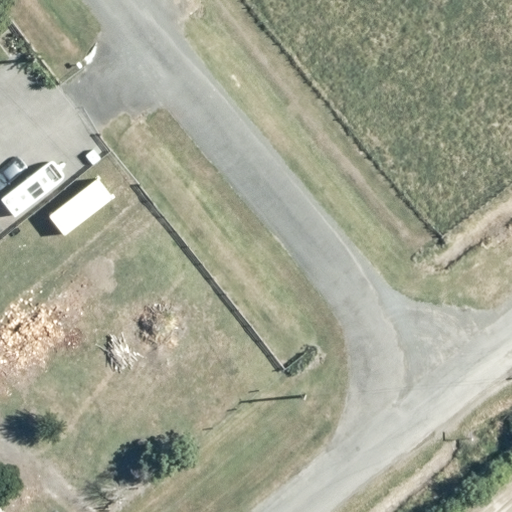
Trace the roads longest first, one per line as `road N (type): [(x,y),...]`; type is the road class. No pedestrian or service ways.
road 1 (residential): [(434,398),(114,0)]
road 2 (residential): [(292,511),(434,398)]
